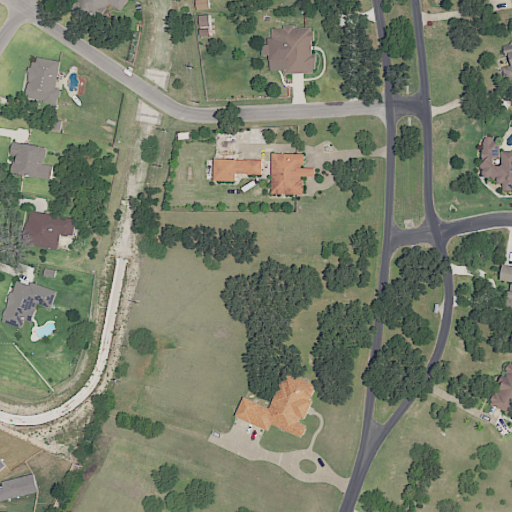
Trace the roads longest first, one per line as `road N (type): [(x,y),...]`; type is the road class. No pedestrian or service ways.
road 1 (residential): [(354,494),(439,356),(451,301),(429,205),(416,0)]
road 2 (residential): [(377,0),(393,155),(369,431),(354,494)]
road 3 (residential): [(4,0),(178,112),(218,118),(428,108)]
road 4 (residential): [(511,222),(389,237)]
